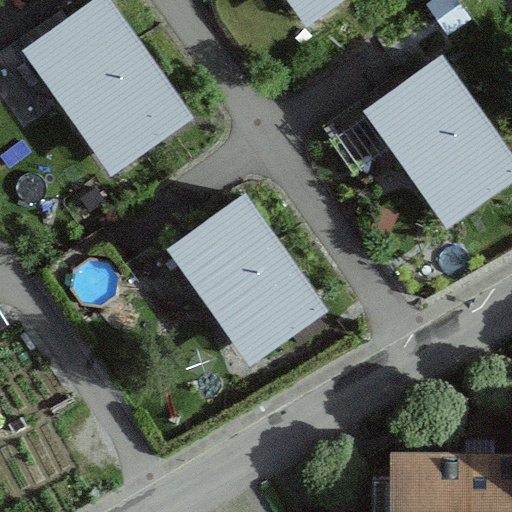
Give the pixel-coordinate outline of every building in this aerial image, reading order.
[(186,113),(106,0),(94,0),(38,39),(121,158),(186,113)] [(329,0),(309,0),(316,10),(329,0)] [(511,160),(440,57),(379,100),(457,210),(511,171),(511,160)] [(320,306),(243,195),(183,237),(260,348),(320,306)] [(407,474),(373,473),(372,511),(511,511),(511,454),(491,454),(491,459),(468,459),(468,454),(407,454),(407,474)]
